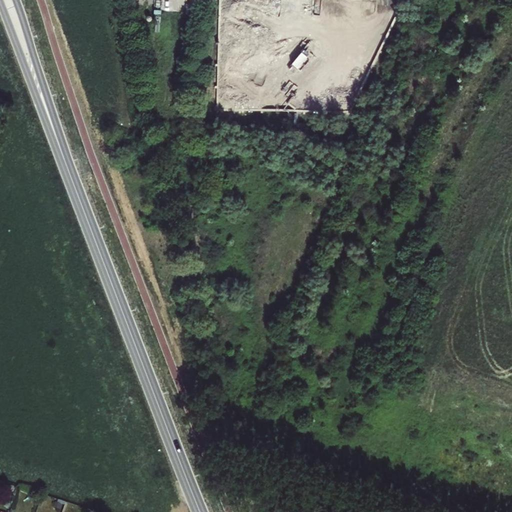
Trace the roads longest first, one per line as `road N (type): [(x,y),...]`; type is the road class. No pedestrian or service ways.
road 1 (secondary): [(57,140),(200,511)]
road 2 (secondary): [(0,3),(57,140)]
road 3 (secondary): [(57,140),(16,0)]
